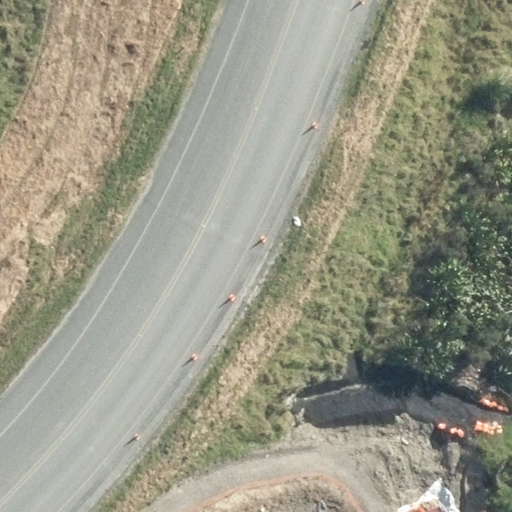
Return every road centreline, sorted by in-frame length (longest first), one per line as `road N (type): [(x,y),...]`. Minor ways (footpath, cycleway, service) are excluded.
road 1 (unclassified): [(0,491),(150,305),(250,97),(283,0)]
road 2 (trunk): [(12,511),(196,0)]
road 3 (trunk): [(281,0),(105,511)]
